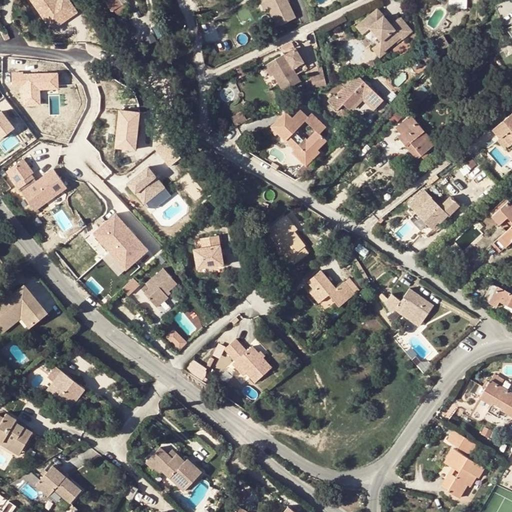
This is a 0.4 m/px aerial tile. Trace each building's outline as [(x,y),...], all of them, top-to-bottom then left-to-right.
[(33,0),(52,31),(71,19),(75,24),(83,20),(71,1),(63,5),(60,0),(33,0)] [(104,0),(110,10),(113,8),(119,5),(119,3),(124,0),(104,0)] [(270,7),(267,0),(262,0),(266,9),(270,7)] [(267,0),(270,7),(278,27),(297,18),(289,0),(267,0)] [(372,28),(382,40),(381,46),(385,51),(395,42),(401,38),(403,40),(412,32),(401,18),(392,25),(390,22),(384,15),(374,13),(358,26),(364,34),(372,28)] [(399,15),(390,22),(392,25),(401,18),(399,15)] [(52,31),(56,36),(75,24),(71,19),(52,31)] [(381,46),(382,40),(373,48),(380,57),(386,52),(385,51),(381,46)] [(295,48),(284,54),(290,65),(301,59),(295,48)] [(267,62),(273,73),(283,89),(299,80),(295,74),(290,65),(284,54),(283,53),(267,62)] [(471,69),(476,74),(488,62),(482,56),(471,69)] [(301,59),(290,65),(295,74),(306,67),(301,59)] [(273,73),(267,62),(264,64),(270,74),(273,73)] [(404,63),(398,67),(401,72),(407,69),(404,63)] [(12,72),(12,86),(23,86),(24,106),(42,105),(41,89),(59,88),(58,70),(12,72)] [(327,87),(323,72),(310,75),(313,89),(326,87),(327,87)] [(353,94),(364,81),(358,75),(346,88),(353,94)] [(363,96),(376,108),(384,100),(364,81),(353,94),(346,88),(345,87),(342,90),(337,95),(335,93),(328,101),(337,110),(343,104),(350,110),(351,108),(363,96)] [(363,96),(351,108),(354,110),(363,101),(374,111),(376,108),(363,96)] [(0,136),(14,127),(1,108),(0,108),(0,136)] [(116,109),(116,149),(138,149),(138,109),(116,109)] [(286,111),(272,127),(285,140),(288,138),(291,142),(289,144),(295,149),(292,152),(304,163),(306,165),(309,162),(320,151),(318,149),(327,140),(320,133),(326,127),(312,113),(308,116),(301,109),(293,117),(286,111)] [(511,113),(493,129),(501,139),(503,137),(510,146),(511,143),(511,113)] [(413,151),(419,158),(427,150),(426,149),(435,142),(412,116),(410,118),(408,117),(396,128),(401,133),(398,136),(412,152),(413,151)] [(504,150),(510,146),(503,137),(501,139),(498,141),(504,150)] [(167,139),(155,148),(170,166),(182,156),(167,139)] [(426,149),(427,150),(436,144),(435,142),(426,149)] [(6,171),(35,209),(66,186),(52,168),(36,180),(31,173),(33,172),(22,158),(6,171)] [(304,163),(298,169),(306,178),(316,168),(309,162),(306,165),(304,163)] [(128,183),(144,203),(153,196),(149,191),(145,185),(156,176),(148,166),(128,183)] [(480,173),(473,180),(483,190),(489,183),(480,173)] [(145,185),(149,191),(160,181),(156,176),(145,185)] [(439,222),(440,223),(448,215),(424,191),(410,205),(433,228),(439,222)] [(501,203),(504,205),(509,201),(511,199),(508,196),(501,203)] [(511,223),(511,225),(498,239),(506,247),(511,241),(511,204),(509,201),(504,205),(492,216),(500,224),(507,217),(511,223)] [(288,215),(284,217),(295,232),(298,229),(288,215)] [(149,251),(116,216),(95,236),(127,271),(149,251)] [(305,246),(295,232),(284,217),(268,229),(289,258),(287,260),(292,266),(309,253),(304,247),(305,246)] [(439,222),(433,228),(436,231),(442,225),(440,223),(439,222)] [(194,248),(198,266),(224,263),(218,234),(200,237),(201,247),(194,248)] [(165,292),(169,289),(178,282),(164,266),(146,282),(150,286),(144,292),(157,306),(168,296),(167,295),(165,292)] [(310,291),(319,302),(329,294),(339,305),(353,293),(343,281),(336,287),(321,269),(307,280),(314,288),(310,291)] [(135,279),(123,290),(129,296),(141,286),(135,279)] [(511,294),(500,288),(491,284),(484,299),(497,306),(499,302),(511,308),(511,294)] [(511,290),(502,285),(500,288),(511,294),(511,290)] [(0,326),(21,310),(33,323),(43,314),(21,287),(14,293),(13,294),(8,298),(0,304),(0,326)] [(410,288),(404,297),(408,301),(400,312),(409,318),(412,314),(422,321),(433,306),(410,288)] [(26,328),(33,323),(21,310),(0,326),(0,332),(18,318),(26,328)] [(412,314),(409,318),(419,326),(422,321),(412,314)] [(166,338),(179,350),(185,342),(172,331),(166,338)] [(259,353),(260,351),(254,345),(249,349),(238,338),(227,349),(237,360),(248,371),(252,376),(257,381),(274,365),(265,356),(263,358),(259,353)] [(417,356),(413,359),(424,373),(429,368),(417,356)] [(187,368),(202,378),(209,369),(193,358),(187,368)] [(248,371),(237,360),(234,363),(246,374),(248,371)] [(47,367),(42,374),(54,383),(59,377),(47,367)] [(70,398),(73,400),(77,402),(86,390),(62,373),(59,377),(54,383),(46,392),(57,401),(56,403),(63,407),(70,398)] [(493,404),(494,402),(503,387),(502,387),(491,380),(481,397),(493,404)] [(503,387),(511,392),(511,383),(507,381),(503,387)] [(502,407),(501,409),(511,415),(511,392),(503,387),(494,402),(502,407)] [(70,398),(63,407),(67,410),(73,400),(70,398)] [(496,416),(501,409),(502,407),(494,402),(493,404),(488,411),(496,416)] [(18,439),(25,444),(31,435),(14,424),(16,421),(7,416),(4,421),(0,418),(0,445),(1,446),(4,440),(13,446),(18,439)] [(447,441),(464,451),(471,440),(453,430),(447,441)] [(4,440),(1,446),(17,456),(25,444),(18,439),(13,446),(4,440)] [(474,442),(471,440),(464,451),(467,453),(474,442)] [(188,461),(180,454),(175,459),(171,456),(163,450),(151,465),(164,476),(167,472),(190,489),(206,469),(191,458),(188,461)] [(175,450),(171,456),(175,459),(180,454),(175,450)] [(445,463),(454,468),(462,455),(453,450),(445,463)] [(462,455),(454,468),(460,471),(458,475),(454,473),(448,482),(452,484),(448,491),(459,498),(467,484),(464,481),(469,472),(473,474),(478,477),(484,468),(462,455)] [(62,494),(77,506),(88,492),(58,469),(53,475),(49,479),(41,489),(57,501),(62,494)] [(464,481),(467,484),(473,474),(469,472),(464,481)] [(0,511),(11,511),(17,500),(0,492),(0,511)] [(70,511),(72,511),(77,506),(62,494),(57,501),(70,511)]
